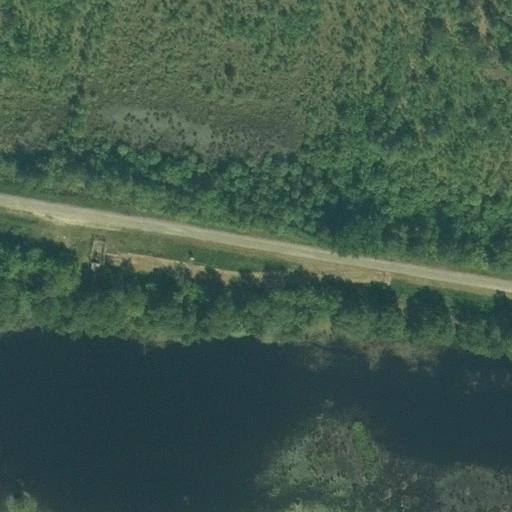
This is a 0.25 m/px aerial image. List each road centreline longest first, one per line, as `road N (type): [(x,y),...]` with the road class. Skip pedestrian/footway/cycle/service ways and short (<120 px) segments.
road 1 (track): [(0,192),(511,279)]
road 2 (track): [(368,254),(291,272),(220,274),(123,257)]
